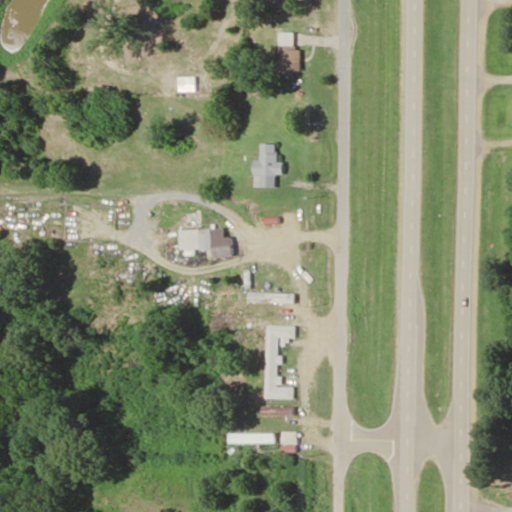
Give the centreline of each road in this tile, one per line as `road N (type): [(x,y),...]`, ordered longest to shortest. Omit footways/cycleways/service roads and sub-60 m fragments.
road 1 (trunk): [(417,0),(409,511)]
road 2 (trunk): [(464,511),(471,0)]
road 3 (residential): [(341,511),(348,0)]
road 4 (residential): [(345,185),(201,199),(0,183)]
road 5 (residential): [(344,232),(294,247),(301,271),(258,309),(191,301)]
road 6 (residential): [(342,437),(511,447)]
